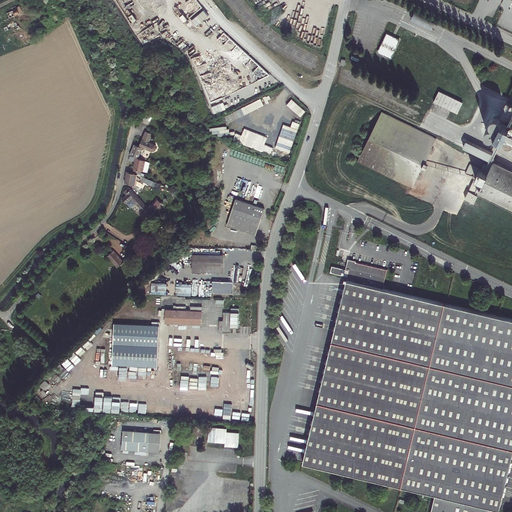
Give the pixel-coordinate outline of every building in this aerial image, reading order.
[(208,15),(204,10),(192,19),(197,25),(208,15)] [(387,34),(378,52),(391,58),(401,37),(396,35),(395,37),(387,34)] [(463,102),(439,90),(433,101),(457,113),(463,102)] [(510,124),(511,122),(511,104),(507,102),(500,115),(501,116),(502,118),(502,120),(510,124)] [(357,161),(412,188),(436,138),(382,111),(357,161)] [(511,122),(510,124),(502,120),(502,118),(501,116),(500,115),(499,114),(496,114),(493,115),(491,116),(491,119),(491,122),(492,123),(490,124),(488,125),(486,127),(486,130),(487,133),(489,134),(491,135),(494,134),(496,133),(504,137),(504,140),(505,141),(507,143),(509,143),(511,143),(511,142),(511,122)] [(136,157),(138,158),(142,147),(152,151),(155,150),(156,147),(155,144),(149,142),(152,133),(145,131),(139,146),(134,144),(130,154),(136,157)] [(483,157),(489,160),(492,153),(467,140),(464,147),(483,157)] [(143,171),(145,160),(138,158),(136,157),(134,169),(143,171)] [(511,171),(494,162),(492,166),(488,173),(481,170),(470,164),(466,172),(475,177),(470,187),(479,191),(511,207),(511,171)] [(481,170),(488,173),(492,166),(485,162),(481,170)] [(138,174),(127,171),(125,182),(136,185),(137,177),(139,178),(164,189),(166,186),(138,174)] [(124,191),(127,194),(122,198),(126,203),(132,198),(148,217),(152,213),(136,194),(131,189),(130,187),(124,191)] [(474,202),(478,194),(469,190),(465,198),(474,202)] [(158,199),(152,206),(157,210),(162,202),(158,199)] [(227,225),(256,235),(265,208),(236,199),(227,225)] [(118,267),(124,262),(114,250),(108,256),(118,267)] [(193,254),(193,267),(223,268),(223,254),(193,254)] [(431,511),(493,511),(494,509),(500,510),(511,461),(511,318),(413,295),(383,288),(387,270),(356,262),(356,261),(348,259),(347,263),(346,268),(333,265),(331,271),(348,275),(303,463),(435,495),(431,511)] [(243,289),(249,264),(243,263),(238,287),(243,289)] [(213,292),(233,293),(234,282),(213,281),(213,292)] [(202,311),(166,309),(165,323),(202,324),(202,311)] [(231,331),(231,312),(223,312),(223,331),(231,331)] [(160,326),(119,324),(119,338),(110,338),(108,365),(158,367),(160,326)] [(82,360),(87,354),(78,346),(73,352),(82,360)] [(69,362),(64,368),(72,376),(77,371),(69,362)] [(108,366),(106,385),(113,386),(115,369),(110,369),(111,366),(108,366)] [(190,425),(189,444),(201,445),(203,426),(190,425)] [(228,446),(238,447),(239,433),(226,432),(227,428),(217,428),(216,441),(216,442),(225,443),(229,443),(228,446)] [(161,431),(123,429),(122,449),(160,451),(161,431)]
